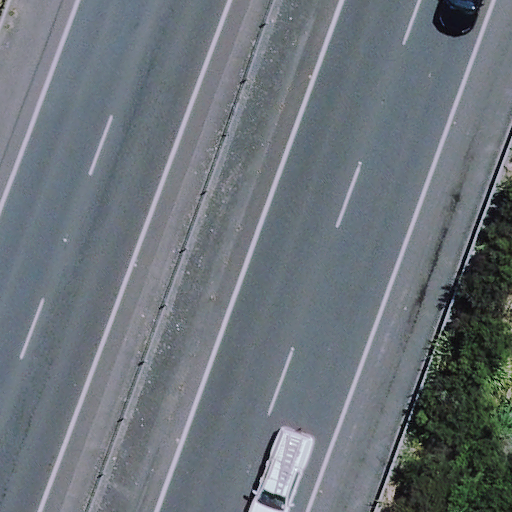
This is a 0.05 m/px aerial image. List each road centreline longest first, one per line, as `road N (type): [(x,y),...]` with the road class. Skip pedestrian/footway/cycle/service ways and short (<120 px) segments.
road 1 (motorway): [(467,0),(287,511)]
road 2 (motorway): [(0,456),(168,0)]
